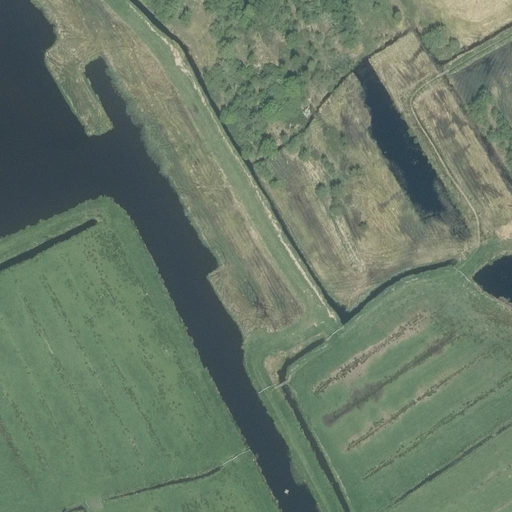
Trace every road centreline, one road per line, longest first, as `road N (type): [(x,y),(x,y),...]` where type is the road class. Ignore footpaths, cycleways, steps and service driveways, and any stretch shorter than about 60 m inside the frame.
road 1 (track): [(265,389),(260,352),(305,326),(309,302),(163,51),(111,0)]
road 2 (track): [(265,389),(331,511)]
